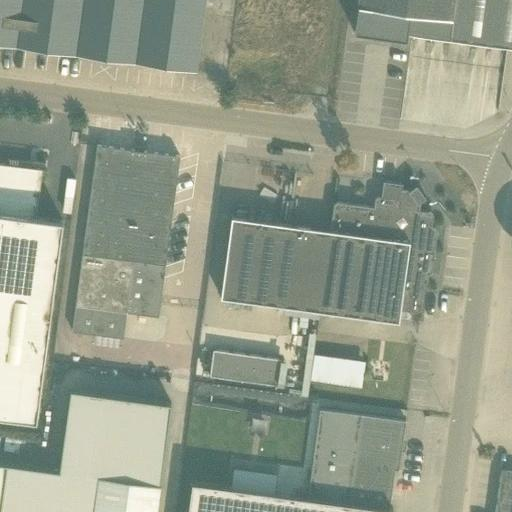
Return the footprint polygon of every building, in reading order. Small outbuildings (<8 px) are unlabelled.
[(0,0),(0,44),(196,71),(205,0),(0,0)] [(407,32),(412,33),(413,33),(448,38),(451,19),(453,0),(357,0),(357,7),(353,33),(406,40),(407,32)] [(511,0),(453,0),(451,19),(448,38),(450,38),(511,46),(511,0)] [(158,317),(179,156),(143,151),(143,147),(135,146),(134,150),(97,145),(71,331),(123,338),(126,312),(158,317)] [(0,415),(36,420),(62,221),(36,217),(42,169),(0,163),(0,415)] [(231,216),(220,297),(398,322),(400,310),(417,312),(420,309),(425,274),(428,274),(431,272),(437,230),(434,227),(432,226),(433,215),(431,212),(419,210),(419,202),(426,198),(416,185),(410,190),(410,189),(402,188),(402,183),(383,181),(381,197),(377,196),(374,199),(373,207),(336,202),(333,204),(329,230),(231,216)] [(277,385),(281,359),(213,349),(209,373),(209,375),(277,385)] [(155,511),(159,483),(171,403),(69,389),(58,470),(3,463),(0,487),(0,511),(155,511)] [(201,405),(186,511),(392,511),(403,433),(317,421),(201,405)] [(319,407),(317,421),(403,433),(405,420),(359,413),(319,407)] [(511,511),(511,471),(500,470),(494,511),(511,511)]
